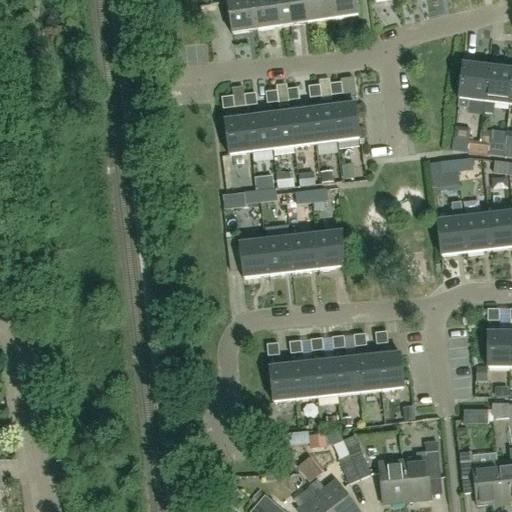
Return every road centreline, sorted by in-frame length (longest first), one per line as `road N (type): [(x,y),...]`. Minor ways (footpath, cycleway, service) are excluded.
road 1 (residential): [(233,459),(225,352),(249,321),(438,312)]
road 2 (residential): [(165,76),(386,55)]
road 3 (residential): [(50,511),(30,382),(18,342),(0,322)]
road 4 (residential): [(386,55),(404,40),(511,8)]
